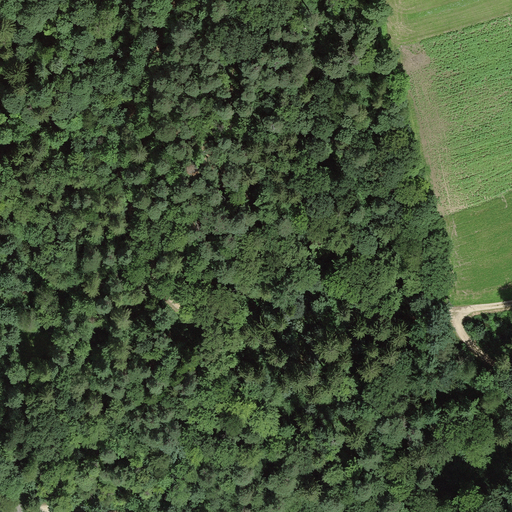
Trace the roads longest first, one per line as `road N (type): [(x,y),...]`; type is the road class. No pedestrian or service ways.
road 1 (track): [(174,0),(129,118),(121,170),(161,281),(178,302),(195,315),(217,317),(324,278),(449,309),(511,303)]
road 2 (track): [(22,511),(17,459),(44,205),(96,79),(96,0)]
road 3 (track): [(20,449),(273,445),(391,511)]
